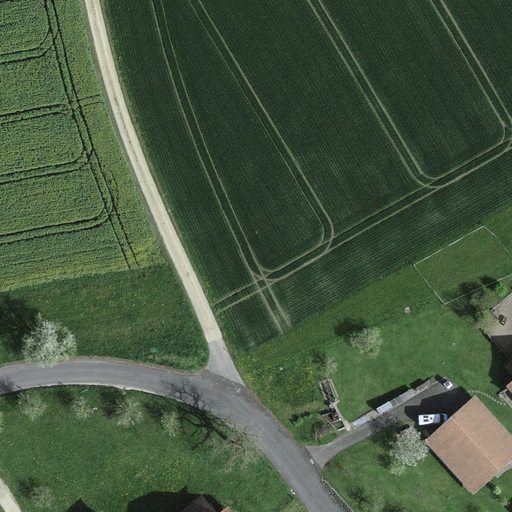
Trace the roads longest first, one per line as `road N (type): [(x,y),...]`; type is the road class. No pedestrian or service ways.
road 1 (unclassified): [(330,511),(270,412),(228,373),(173,356),(105,352),(0,370)]
road 2 (track): [(92,0),(124,129),(228,373)]
